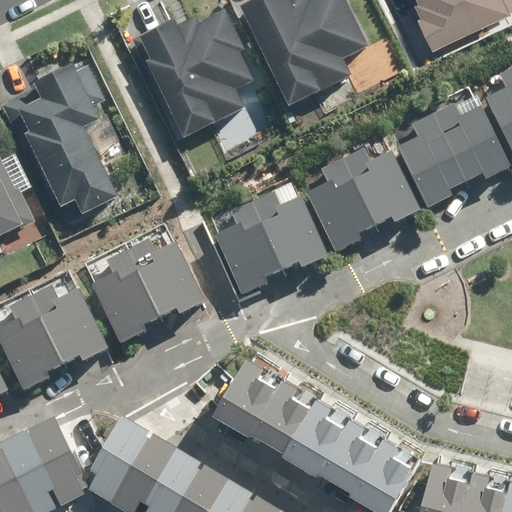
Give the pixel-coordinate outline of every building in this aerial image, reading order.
[(282,0),(272,0),(239,16),(287,115),(349,85),(341,67),(364,56),(336,0),(320,0),(308,6),(304,0),(289,0),(284,3),(282,0)] [(418,26),(431,53),(506,18),(504,15),(511,11),(511,0),(414,0),(417,5),(406,10),(415,28),(418,26)] [(133,44),(184,146),(243,116),(235,99),(253,90),(238,61),(243,59),(223,20),(198,33),(194,26),(178,34),(173,24),(133,44)] [(70,76),(3,109),(23,151),(27,149),(59,215),(63,214),(70,226),(80,221),(81,224),(116,207),(81,136),(97,129),(88,112),(103,105),(87,73),(72,80),(70,76)] [(511,163),(511,94),(482,109),(511,164),(511,163)] [(504,175),(475,117),(437,136),(464,193),(504,175)] [(464,193),(437,136),(397,154),(424,212),(464,193)] [(417,216),(389,162),(346,182),(373,237),(417,216)] [(0,244),(20,235),(19,233),(34,226),(18,193),(14,195),(0,165),(0,244)] [(373,237),(346,182),(306,202),(332,257),(373,237)] [(323,263),(298,207),(255,225),(281,280),(323,263)] [(281,280),(255,225),(215,243),(241,299),(281,280)] [(200,309),(173,255),(129,275),(157,331),(200,309)] [(157,331),(129,275),(90,294),(116,350),(157,331)] [(102,358),(75,302),(33,324),(60,379),(102,358)] [(60,379),(33,324),(0,339),(0,357),(20,398),(60,379)] [(277,384),(284,371),(248,351),(231,382),(218,406),(215,410),(251,430),(277,384)] [(315,404),(322,391),(285,371),(253,430),(289,450),(315,404)] [(352,423),(359,410),(323,390),(290,450),(326,470),(352,423)] [(363,489),(396,430),(360,410),(327,470),(363,489)] [(109,508),(147,439),(120,423),(108,444),(87,479),(94,484),(86,493),(109,508)] [(80,483),(49,425),(21,440),(59,511),(81,501),(73,486),(80,483)] [(427,462),(434,449),(397,429),(365,489),(401,509),(414,485),(427,462)] [(116,511),(142,511),(173,454),(147,439),(109,508),(116,511)] [(58,511),(59,511),(21,440),(0,450),(0,462),(25,511),(58,511)] [(460,511),(472,470),(476,456),(436,445),(418,511),(423,511),(460,511)] [(176,511),(199,469),(173,454),(142,511),(176,511)] [(504,511),(511,483),(511,464),(477,455),(461,511),(504,511)] [(25,511),(0,462),(0,511),(25,511)] [(211,511),(225,485),(199,469),(176,511),(211,511)] [(245,511),(251,501),(225,485),(211,511),(245,511)] [(270,511),(251,501),(245,511),(270,511)]
